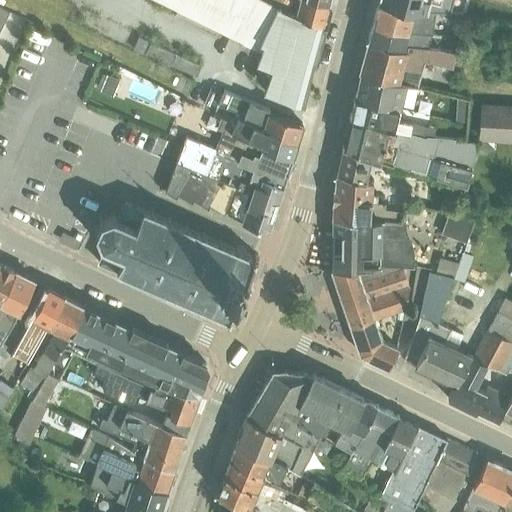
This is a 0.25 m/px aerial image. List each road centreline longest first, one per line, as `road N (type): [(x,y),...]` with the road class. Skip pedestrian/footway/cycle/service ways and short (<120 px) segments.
road 1 (unknown): [(285,257),(187,183),(97,147),(73,167),(49,259)]
road 2 (tertiary): [(256,325),(300,213),(356,0)]
road 3 (residential): [(511,448),(256,325)]
road 4 (residential): [(241,352),(0,234)]
road 5 (tertiary): [(181,511),(241,352)]
